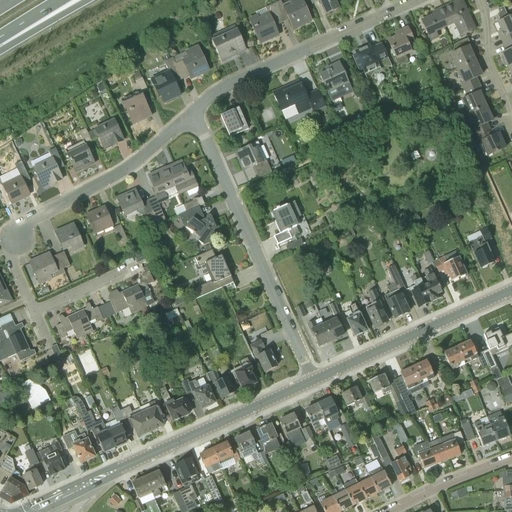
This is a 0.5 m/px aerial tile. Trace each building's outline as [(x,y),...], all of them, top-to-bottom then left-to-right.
[(280,0),(273,4),(280,19),(287,16),(293,29),(311,21),(301,0),(289,0),(291,4),(284,7),(280,0)] [(310,0),(312,4),(319,1),(325,14),(339,8),(335,0),(310,0)] [(460,0),(445,7),(451,21),(454,20),(461,36),(475,29),(461,0),(460,0)] [(280,19),(273,4),(265,7),(269,14),(259,19),(257,15),(249,19),(257,36),(259,35),(263,43),(278,36),(273,23),(280,19)] [(451,21),(445,7),(438,11),(439,13),(422,21),(431,40),(438,37),(436,31),(446,27),(445,24),(451,21)] [(504,45),(511,41),(511,15),(498,22),(502,33),(499,34),(504,45)] [(222,61),(246,50),(235,26),(211,37),(222,61)] [(399,35),(388,40),(396,57),(395,58),(398,65),(408,60),(405,54),(411,51),(408,44),(414,41),(408,27),(398,32),(399,35)] [(457,69),(475,61),(468,47),(471,45),(468,38),(453,45),(457,52),(450,55),(457,69)] [(508,68),(511,66),(511,41),(504,45),(507,51),(501,54),(508,68)] [(388,58),(381,43),(371,48),(370,46),(355,52),(356,54),(354,55),(360,70),(363,69),(367,78),(370,78),(373,73),(381,70),(378,63),(388,58)] [(177,63),(183,77),(189,75),(191,79),(209,71),(198,46),(187,51),(189,57),(177,63)] [(183,77),(177,63),(174,57),(166,61),(172,74),(163,78),(161,75),(151,79),(159,97),(162,96),(165,103),(181,96),(174,81),(183,77)] [(475,61),(457,69),(463,83),(461,84),(464,90),(470,88),(479,84),(476,77),(481,75),(475,61)] [(332,69),(320,74),(332,102),(353,92),(339,62),(331,66),(332,69)] [(133,125),(146,119),(144,114),(149,111),(141,93),(147,90),(142,78),(135,81),(140,92),(122,100),(133,125)] [(299,114),(312,108),(301,84),(296,86),(294,83),(273,92),(282,111),(295,106),(299,114)] [(105,90),(102,84),(97,87),(100,93),(105,90)] [(467,114),(486,106),(479,92),(482,91),(479,84),(470,88),(464,90),(467,98),(461,101),(467,114)] [(438,85),(430,89),(433,94),(440,91),(438,85)] [(325,105),(317,88),(308,92),(316,109),(325,105)] [(444,98),(437,101),(440,107),(446,104),(444,98)] [(486,106),(467,114),(474,128),(472,129),(475,136),(490,129),(487,123),(492,120),(486,106)] [(242,129),(247,126),(239,107),(221,115),(230,137),(243,132),(242,129)] [(327,114),(321,117),(323,123),(330,120),(327,114)] [(105,150),(124,140),(114,120),(95,129),(105,150)] [(76,173),(95,164),(85,144),(91,142),(85,129),(78,133),(82,142),(65,150),(76,173)] [(348,137),(345,129),(338,132),(342,140),(348,137)] [(490,129),(475,136),(466,141),(469,147),(480,142),(487,156),(505,148),(498,133),(493,136),(490,129)] [(249,147),(241,150),(242,154),(239,156),(245,170),(254,165),(260,178),(272,172),(266,160),(268,159),(264,151),(260,153),(257,148),(251,150),(249,147)] [(43,188),(62,179),(53,159),(34,168),(43,188)] [(167,167),(178,192),(179,194),(186,191),(185,189),(197,184),(194,178),(188,181),(185,174),(187,173),(182,160),(167,167)] [(149,199),(160,223),(166,220),(158,204),(159,203),(169,199),(168,196),(178,192),(167,167),(155,172),(158,177),(150,180),(156,195),(156,196),(149,199)] [(322,176),(319,169),(310,174),(313,181),(322,176)] [(12,204),(27,197),(23,189),(26,188),(20,176),(2,185),(12,204)] [(160,223),(149,199),(141,203),(135,190),(117,198),(125,216),(137,211),(137,212),(138,214),(140,215),(142,215),(144,215),(146,215),(153,229),(159,226),(158,224),(160,223)] [(187,211),(197,207),(206,203),(203,197),(185,204),(187,211)] [(294,235),(298,233),(296,228),(295,227),(300,224),(297,218),(301,216),(294,202),(286,206),(273,211),(280,227),(278,228),(281,233),(274,236),(278,244),(291,239),(293,243),(285,246),(288,252),(302,245),(299,240),(296,241),(294,235)] [(474,206),(469,202),(464,208),(469,212),(474,206)] [(346,210),(344,205),(336,208),(338,214),(346,210)] [(95,234),(113,226),(104,207),(86,215),(95,234)] [(197,207),(187,211),(179,214),(184,227),(194,233),(189,239),(196,244),(198,241),(204,245),(211,243),(216,235),(213,233),(216,228),(211,216),(211,215),(210,215),(209,215),(208,215),(207,216),(207,217),(207,218),(201,221),(197,218),(198,216),(200,215),(197,207)] [(397,208),(391,214),(396,218),(401,212),(397,208)] [(393,221),(390,214),(383,217),(386,224),(393,221)] [(63,250),(81,242),(73,224),(60,230),(62,234),(57,236),(63,250)] [(128,242),(120,225),(113,228),(121,246),(128,242)] [(484,242),(491,239),(486,228),(480,231),(482,237),(469,243),(472,250),(480,269),(493,263),(489,253),(490,252),(486,244),(485,244),(484,242)] [(143,251),(140,244),(134,247),(137,254),(143,251)] [(207,286),(210,293),(233,282),(221,256),(216,258),(212,250),(196,257),(200,265),(204,263),(213,283),(207,286)] [(57,255),(63,269),(70,266),(64,252),(57,255)] [(51,257),(49,253),(30,262),(40,285),(65,274),(63,269),(57,255),(51,257)] [(146,253),(134,258),(137,264),(148,259),(146,253)] [(450,276),(452,282),(466,275),(458,256),(446,262),(444,256),(434,260),(439,272),(444,270),(447,277),(450,276)] [(409,312),(399,290),(404,287),(394,265),(386,269),(393,284),(387,287),(391,295),(387,296),(397,318),(409,312)] [(129,289),(140,311),(148,307),(143,298),(151,294),(147,286),(154,282),(147,267),(144,268),(146,273),(142,275),(143,278),(139,280),(141,283),(129,289)] [(420,280),(429,303),(441,298),(439,293),(441,292),(431,270),(430,269),(424,272),(426,278),(420,280)] [(429,303),(420,280),(417,275),(412,277),(412,278),(415,285),(409,288),(418,308),(429,303)] [(0,285),(0,284),(0,307),(12,302),(7,290),(4,292),(0,285)] [(140,311),(129,289),(118,294),(116,290),(112,292),(115,299),(110,301),(116,314),(128,308),(131,314),(140,311)] [(375,328),(387,322),(378,302),(379,301),(374,290),(367,293),(372,304),(365,307),(375,328)] [(185,302),(181,294),(169,299),(173,308),(185,302)] [(367,331),(355,305),(352,299),(347,302),(349,307),(354,318),(348,320),(355,337),(367,331)] [(312,301),(304,304),(306,310),(314,306),(312,301)] [(75,313),(85,335),(93,332),(89,322),(96,319),(98,322),(103,320),(97,307),(92,309),(89,303),(85,305),(87,308),(75,313)] [(339,314),(334,303),(329,305),(334,316),(339,314)] [(301,307),(296,309),(300,319),(305,317),(301,307)] [(180,315),(177,309),(165,314),(168,320),(180,315)] [(85,335),(75,313),(64,319),(62,315),(58,317),(61,324),(56,326),(62,339),(67,336),(66,333),(73,330),(77,339),(85,335)] [(321,318),(324,324),(331,341),(344,336),(336,318),(330,321),(327,315),(321,318)] [(0,351),(25,340),(20,329),(24,327),(22,323),(15,326),(13,321),(0,326),(1,329),(0,329),(0,351)] [(193,332),(188,321),(183,323),(188,335),(193,332)] [(250,327),(247,322),(240,325),(243,331),(250,327)] [(331,341),(324,324),(315,328),(312,322),(308,324),(313,337),(314,337),(319,347),(331,341)] [(496,381),(502,378),(492,356),(511,346),(511,333),(502,338),(498,328),(483,335),(486,342),(485,342),(488,350),(482,352),(488,366),(495,381),(496,380),(496,381)] [(0,351),(0,361),(16,354),(20,362),(36,354),(34,350),(31,352),(25,340),(0,351)] [(259,349),(264,347),(261,340),(250,346),(257,360),(259,359),(265,372),(277,367),(269,351),(262,354),(259,349)] [(488,366),(482,352),(476,355),(470,341),(457,347),(465,364),(477,359),(482,369),(488,366)] [(256,383),(251,372),(254,371),(251,364),(255,362),(246,342),(241,344),(248,358),(240,362),(232,366),(235,373),(243,389),(256,383)] [(56,345),(50,347),(56,359),(62,357),(56,345)] [(465,364),(457,347),(444,353),(450,366),(452,370),(465,364)] [(138,356),(131,359),(136,369),(143,366),(138,356)] [(413,367),(421,384),(434,378),(432,375),(432,374),(426,361),(413,367)] [(106,367),(100,370),(105,379),(111,376),(106,367)] [(423,388),(421,384),(413,367),(400,373),(406,386),(407,386),(410,394),(423,388)] [(215,370),(206,375),(211,385),(215,383),(222,399),(235,393),(227,377),(220,381),(215,370)] [(402,400),(399,394),(394,383),(388,385),(383,375),(369,382),(374,394),(381,391),(382,394),(389,391),(395,403),(402,400)] [(8,383),(4,376),(0,377),(0,379),(3,385),(8,383)] [(499,386),(509,381),(507,376),(502,378),(496,381),(499,386)] [(189,380),(183,383),(188,395),(193,393),(196,400),(198,399),(202,408),(214,402),(207,386),(201,389),(197,381),(191,384),(189,380)] [(501,392),(511,387),(509,381),(499,386),(501,392)] [(495,384),(493,382),(489,382),(486,385),(487,389),(490,391),(493,391),(496,388),(495,384)] [(511,394),(511,387),(501,392),(504,398),(511,394)] [(365,410),(372,406),(366,395),(360,398),(355,388),(341,394),(347,406),(354,403),(355,407),(362,403),(365,410)] [(173,421),(189,414),(184,404),(185,404),(183,400),(174,404),(171,399),(169,400),(165,390),(160,392),(173,421)] [(46,403),(40,391),(26,397),(32,409),(46,403)] [(399,394),(402,400),(404,403),(404,404),(410,402),(405,392),(399,394)] [(151,432),(140,408),(132,412),(126,398),(116,402),(117,406),(124,420),(128,418),(134,431),(135,430),(138,437),(151,432)] [(317,405),(323,418),(326,424),(339,419),(330,399),(317,405)] [(115,448),(108,432),(102,420),(92,424),(81,400),(75,403),(87,432),(90,430),(91,433),(96,443),(99,442),(104,453),(115,448)] [(140,408),(151,432),(163,426),(159,416),(160,416),(153,402),(140,408)] [(408,414),(404,404),(404,403),(397,406),(402,417),(408,414)] [(323,418),(317,405),(305,410),(314,430),(320,427),(318,421),(323,418)] [(124,422),(124,420),(117,406),(110,409),(116,422),(113,423),(115,428),(108,432),(115,448),(127,442),(124,435),(125,434),(120,423),(124,422)] [(286,434),(300,428),(293,415),(279,421),(286,434)] [(411,421),(409,417),(398,423),(398,422),(392,425),(401,443),(407,440),(401,426),(411,421)] [(502,418),(489,423),(496,441),(510,436),(503,417),(502,418)] [(496,441),(489,423),(482,426),(480,421),(474,424),(482,447),(496,441)] [(469,423),(462,425),(468,442),(476,439),(469,423)] [(275,450),(280,448),(276,439),(277,438),(270,424),(258,430),(264,444),(271,441),(275,450)] [(347,424),(340,427),(350,448),(356,445),(347,424)] [(309,428),(302,431),(307,442),(314,439),(309,428)] [(74,431),(62,437),(68,450),(74,448),(81,463),(95,457),(84,434),(77,437),(74,431)] [(441,439),(448,460),(460,455),(457,447),(464,444),(460,432),(441,439)] [(248,433),(235,439),(244,457),(251,454),(255,463),(260,460),(263,466),(268,463),(263,452),(258,455),(248,433)] [(448,460),(441,439),(428,444),(429,444),(436,464),(448,460)] [(374,443),(382,459),(388,456),(380,440),(374,443)] [(64,470),(57,454),(61,452),(58,445),(57,441),(51,444),(52,446),(47,448),(50,456),(43,459),(50,477),(64,470)] [(213,449),(220,464),(233,458),(236,463),(240,461),(235,449),(230,451),(226,443),(213,449)] [(382,459),(374,443),(369,446),(377,462),(382,459)] [(436,464),(429,444),(428,444),(428,443),(422,445),(424,448),(417,451),(424,469),(436,464)] [(287,447),(281,450),(286,460),(291,457),(287,447)] [(407,474),(411,472),(402,455),(406,453),(403,447),(394,451),(397,457),(398,457),(399,460),(391,464),(400,482),(408,478),(407,474)] [(222,468),(220,464),(213,449),(200,455),(205,468),(206,468),(209,474),(222,468)] [(27,453),(26,453),(32,467),(39,464),(38,461),(35,454),(33,450),(27,453)] [(336,456),(326,461),(324,462),(328,471),(343,464),(342,461),(340,463),(336,456)] [(0,468),(12,476),(15,469),(12,461),(5,457),(0,465),(0,468)] [(180,492),(188,511),(189,511),(196,509),(193,502),(198,499),(189,478),(196,475),(189,458),(176,464),(180,473),(179,474),(185,489),(180,492)] [(363,464),(361,458),(353,461),(356,467),(363,464)] [(308,467),(299,469),(302,477),(310,475),(308,467)] [(335,470),(338,475),(345,472),(342,467),(335,470)] [(370,474),(372,478),(379,492),(391,487),(381,468),(370,474)] [(29,489),(24,476),(19,478),(15,469),(12,476),(0,494),(0,497),(11,504),(28,497),(26,491),(29,489)] [(338,475),(335,470),(328,473),(331,479),(338,475)] [(24,476),(29,489),(30,490),(42,485),(36,471),(24,476)] [(145,477),(152,494),(154,498),(161,495),(158,489),(166,485),(164,479),(162,480),(159,472),(145,477)] [(152,494),(145,477),(132,483),(138,497),(144,495),(145,497),(152,494)] [(212,477),(205,480),(216,504),(223,501),(212,477)] [(319,484),(316,478),(309,482),(312,487),(319,484)] [(359,484),(366,499),(379,492),(372,478),(359,484)] [(346,490),(353,505),(366,499),(359,484),(357,480),(344,487),(346,490)] [(307,490),(305,484),(295,488),(297,494),(307,490)] [(333,497),(340,511),(353,505),(346,490),(333,497)] [(452,500),(458,497),(456,491),(450,494),(452,500)] [(188,511),(180,492),(173,495),(180,511),(188,511)] [(276,497),(279,502),(285,499),(282,493),(276,497)] [(121,501),(115,495),(108,501),(114,507),(121,501)] [(279,502),(276,497),(264,503),(267,508),(279,502)] [(339,511),(340,511),(333,497),(320,503),(324,511),(339,511)] [(141,499),(134,502),(138,511),(144,511),(146,511),(141,499)] [(210,511),(216,509),(213,503),(206,507),(208,511),(210,511)] [(250,506),(252,511),(259,511),(260,511),(256,503),(250,506)]
